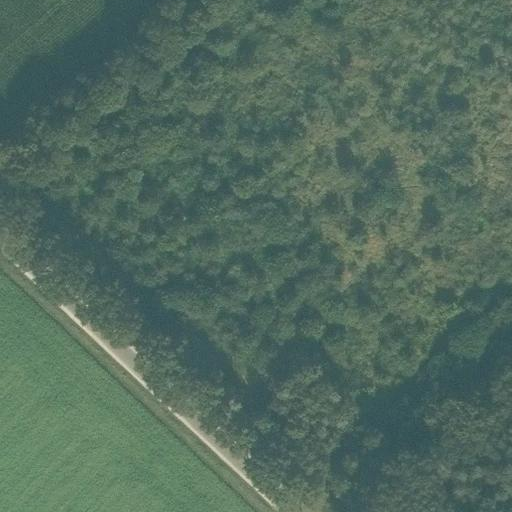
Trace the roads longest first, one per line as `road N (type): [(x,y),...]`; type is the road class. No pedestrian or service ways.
road 1 (unclassified): [(301,511),(0,226)]
road 2 (track): [(319,511),(348,434),(511,291)]
